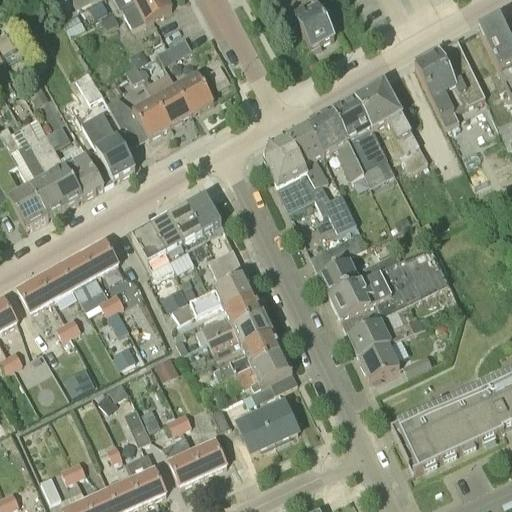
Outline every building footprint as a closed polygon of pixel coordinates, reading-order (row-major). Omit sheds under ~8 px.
[(76,15),(104,0),(103,0),(82,0),(71,6),(76,15)] [(123,16),(153,0),(111,0),(120,17),(123,16)] [(153,0),(123,16),(134,37),(172,16),(162,0),(153,0)] [(280,0),(311,57),(334,44),(310,0),(299,0),(298,0),(280,0)] [(11,22),(19,37),(42,25),(34,9),(11,22)] [(72,43),(86,35),(79,21),(65,29),(72,43)] [(107,36),(119,29),(114,21),(102,28),(107,36)] [(511,98),(511,50),(508,42),(499,24),(478,36),(487,54),(510,99),(511,98)] [(157,60),(164,72),(191,57),(184,44),(157,60)] [(414,72),(423,90),(451,146),(464,140),(454,120),(485,105),(457,48),(414,72)] [(141,57),(141,58),(132,63),(137,73),(142,70),(144,63),(141,57)] [(132,90),(142,84),(136,71),(125,77),(132,90)] [(91,78),(77,86),(90,110),(104,102),(91,78)] [(155,105),(154,106),(170,134),(191,121),(176,93),(169,80),(148,92),(155,105)] [(176,93),(191,121),(213,108),(198,81),(176,93)] [(428,169),(393,107),(383,90),(356,105),(374,137),(388,129),(413,177),(428,169)] [(28,99),(36,113),(48,106),(40,92),(28,99)] [(348,149),(362,177),(378,169),(388,165),(373,137),(374,137),(356,105),(332,119),(348,149)] [(123,137),(138,128),(148,146),(170,134),(154,106),(135,117),(117,126),(123,137)] [(350,188),(363,181),(362,177),(348,149),(332,119),(307,132),(325,163),(337,157),(338,159),(335,160),(350,188)] [(65,216),(83,205),(70,182),(65,173),(60,164),(46,141),(37,124),(30,128),(21,133),(31,153),(30,154),(65,216)] [(509,155),(511,153),(511,133),(509,127),(498,132),(509,155)] [(19,155),(20,154),(8,132),(0,136),(0,140),(10,159),(19,155)] [(316,167),(325,163),(307,132),(286,144),(315,196),(321,193),(321,192),(328,189),(316,167)] [(135,176),(117,143),(86,160),(104,193),(135,176)] [(327,204),(321,193),(315,196),(286,144),(269,154),(264,169),(289,222),(315,209),(323,223),(327,221),(338,241),(357,233),(343,202),(329,208),(327,204)] [(47,226),(65,216),(30,154),(26,156),(24,152),(20,154),(19,155),(10,159),(29,193),(47,226)] [(70,182),(83,205),(104,193),(86,160),(85,161),(80,153),(60,164),(65,173),(70,182)] [(6,154),(0,157),(0,193),(0,194),(6,204),(26,238),(47,226),(29,193),(21,197),(10,178),(17,173),(6,154)] [(187,214),(203,242),(221,232),(205,204),(187,214)] [(186,252),(203,242),(187,214),(170,224),(186,252)] [(407,221),(394,227),(398,235),(411,229),(407,221)] [(168,263),(186,252),(170,224),(152,235),(168,263)] [(170,267),(168,263),(152,235),(132,246),(148,274),(155,286),(173,275),(169,268),(170,267)] [(317,279),(335,271),(369,254),(361,239),(328,256),(310,264),(317,279)] [(97,286),(119,274),(105,248),(83,261),(97,286)] [(209,267),(214,279),(238,268),(233,256),(209,267)] [(329,305),(346,341),(382,324),(382,325),(449,294),(431,256),(400,271),(401,272),(329,305)] [(329,305),(401,272),(400,271),(395,260),(355,279),(350,268),(319,283),(329,305)] [(75,298),(97,286),(83,261),(61,273),(75,298)] [(214,279),(219,290),(243,279),(238,268),(214,279)] [(53,311),(75,298),(61,273),(39,286),(53,311)] [(223,317),(254,302),(245,283),(173,318),(180,328),(196,321),(197,324),(221,313),(223,317)] [(32,324),(53,311),(39,286),(17,299),(32,324)] [(197,304),(191,292),(183,296),(189,307),(197,304)] [(166,319),(188,308),(181,295),(159,305),(166,319)] [(117,300),(108,305),(114,318),(124,314),(117,300)] [(208,348),(264,322),(254,302),(223,317),(228,324),(202,335),(194,338),(200,351),(208,348)] [(107,322),(114,318),(108,305),(99,309),(107,322)] [(0,341),(18,332),(3,306),(0,308),(0,341)] [(242,356),(273,341),(264,322),(208,348),(217,367),(242,355),(242,356)] [(64,329),(72,343),(81,338),(73,324),(64,329)] [(358,366),(390,351),(414,339),(409,328),(387,339),(382,328),(348,344),(358,366)] [(63,347),(72,343),(64,329),(56,334),(63,347)] [(227,387),(282,360),(273,341),(242,356),(245,362),(220,373),(213,376),(216,382),(219,389),(219,390),(227,387)] [(188,357),(182,345),(175,349),(181,361),(188,357)] [(137,367),(128,350),(112,359),(121,375),(137,367)] [(370,390),(401,375),(390,351),(358,366),(370,390)] [(7,363),(15,376),(23,372),(15,358),(7,363)] [(254,398),(292,381),(282,360),(227,387),(232,400),(250,391),(254,398)] [(408,384),(432,373),(427,362),(403,373),(408,384)] [(0,371),(6,381),(15,376),(7,363),(0,366),(0,371)] [(178,380),(170,363),(154,371),(163,388),(178,380)] [(511,375),(390,433),(413,481),(504,438),(503,436),(510,432),(511,435),(511,434),(511,375)] [(254,398),(251,399),(256,411),(297,391),(292,381),(254,398)] [(213,392),(219,389),(216,382),(209,385),(213,392)] [(256,411),(251,399),(243,403),(248,415),(256,411)] [(117,412),(105,401),(97,409),(109,420),(117,412)] [(261,421),(275,451),(298,440),(284,410),(261,421)] [(211,418),(220,439),(230,434),(221,414),(211,418)] [(138,421),(137,416),(124,421),(139,454),(151,448),(138,421)] [(176,423),(183,437),(192,433),(185,419),(176,423)] [(251,462),(275,451),(261,421),(237,431),(251,462)] [(0,440),(8,436),(0,422),(0,440)] [(174,441),(183,437),(176,423),(168,428),(174,441)] [(180,495),(203,484),(185,444),(162,455),(180,495)] [(185,444),(203,484),(226,473),(214,446),(192,456),(186,444),(185,444)] [(106,455),(113,470),(122,466),(116,451),(106,455)] [(130,484),(143,511),(166,501),(148,461),(125,471),(124,471),(130,484)] [(68,472),(74,487),(85,482),(79,467),(68,472)] [(66,490),(74,487),(68,472),(60,476),(66,490)] [(41,488),(50,510),(61,505),(52,483),(41,488)] [(141,511),(143,511),(130,484),(107,495),(115,511),(141,511)] [(87,511),(115,511),(107,495),(84,506),(87,511)] [(4,503),(8,511),(19,511),(13,499),(4,503)] [(0,511),(8,511),(4,503),(0,504),(0,511)]
